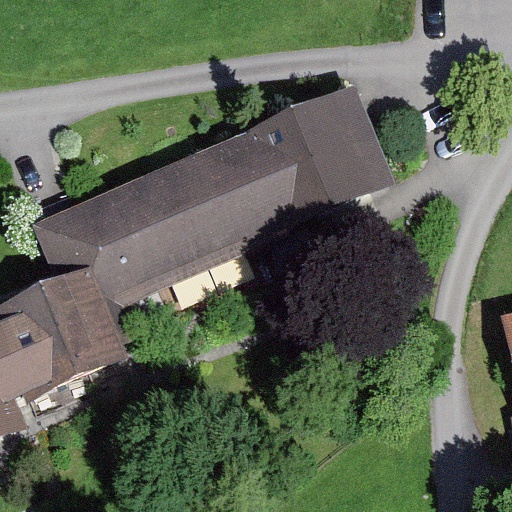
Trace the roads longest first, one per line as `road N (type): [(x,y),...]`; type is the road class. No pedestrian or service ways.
road 1 (track): [(384,59),(0,109)]
road 2 (track): [(462,261),(447,381),(449,511)]
road 3 (track): [(511,52),(384,59)]
